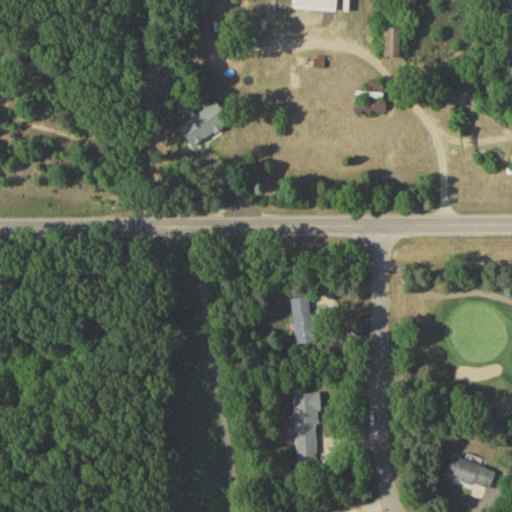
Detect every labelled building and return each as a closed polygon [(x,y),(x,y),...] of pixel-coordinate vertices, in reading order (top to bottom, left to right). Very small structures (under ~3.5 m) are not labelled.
[(296,0),(296,13),(340,14),(340,0),(296,0)] [(404,61),(404,31),(384,31),(384,61),(404,61)] [(271,69),(271,38),(247,38),(247,69),(271,69)] [(234,126),(220,104),(184,126),(198,148),(234,126)] [(318,346),(314,299),(293,301),(297,348),(318,346)] [(298,395),(297,469),(320,469),(321,395),(298,395)] [(492,494),(498,474),(455,460),(448,480),(492,494)]
